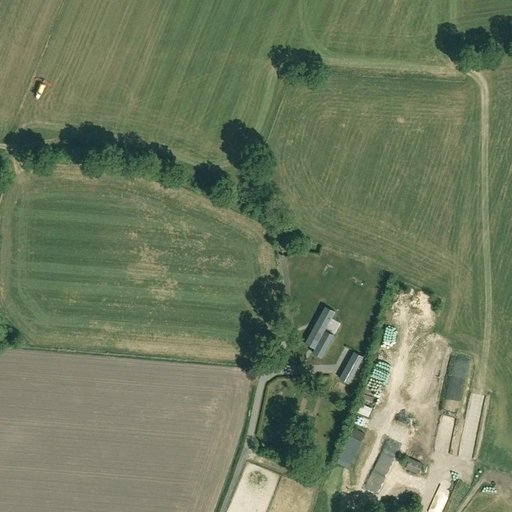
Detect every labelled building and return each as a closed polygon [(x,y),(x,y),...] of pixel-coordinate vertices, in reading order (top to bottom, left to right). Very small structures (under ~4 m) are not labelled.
[(312,297),(304,298),(305,319),(313,319),(312,297)] [(327,305),(306,342),(316,348),(314,352),(324,357),(336,335),(326,330),(337,311),(327,305)] [(356,352),(352,358),(361,363),(365,357),(356,352)] [(404,364),(380,358),(376,378),(387,380),(385,390),(400,394),(405,374),(402,373),(404,364)] [(345,371),(341,378),(350,383),(354,376),(345,371)] [(382,400),(379,408),(387,411),(390,403),(382,400)] [(364,404),(361,413),(373,417),(376,407),(364,404)] [(357,427),(354,434),(366,439),(369,432),(357,427)] [(419,474),(423,463),(410,458),(405,468),(419,474)] [(370,471),(376,476),(385,467),(379,461),(370,471)] [(280,511),(292,474),(256,463),(252,472),(249,476),(246,485),(242,490),(237,505),(241,509),(239,511),(280,511)]
